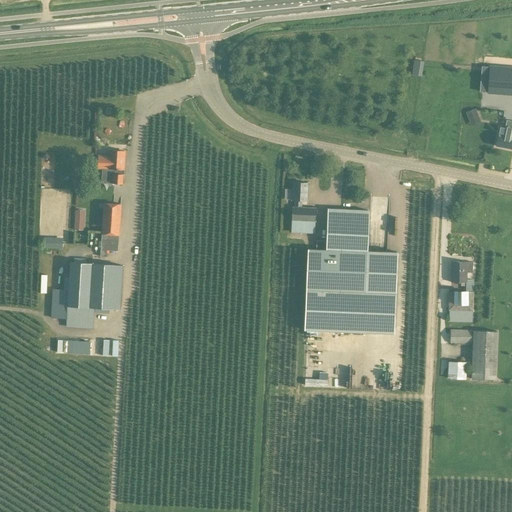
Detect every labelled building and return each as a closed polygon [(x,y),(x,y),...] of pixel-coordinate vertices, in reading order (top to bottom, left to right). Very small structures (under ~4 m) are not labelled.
[(511,94),(511,68),(490,67),(488,92),(511,94)] [(476,108),(466,111),(471,125),(481,121),(476,108)] [(511,128),(500,126),(498,135),(497,135),(495,146),(510,149),(511,145),(511,128)] [(124,151),(110,150),(109,157),(98,157),(97,168),(102,168),(101,183),(122,184),(122,174),(120,174),(121,169),(123,169),(124,151)] [(285,189),(284,199),(292,199),(292,200),(294,200),(294,207),(291,207),(290,232),(314,233),(316,208),(301,207),(302,200),(306,200),(307,183),(292,182),(292,190),(285,189)] [(106,257),(107,251),(117,251),(118,236),(119,236),(121,204),(104,203),(100,257),(106,257)] [(75,230),(83,230),(84,209),(76,208),(75,230)] [(316,250),(308,250),(304,330),(363,333),(393,334),(397,252),(366,251),(368,210),(328,209),(326,241),(316,241),(316,250)] [(44,235),(43,247),(63,247),(63,236),(44,235)] [(52,289),(50,318),(66,320),(65,327),(93,329),(94,313),(109,314),(109,309),(120,310),(122,266),(69,262),(69,277),(63,277),(63,290),(52,289)] [(472,262),(466,262),(451,262),(451,282),(460,282),(461,282),(461,286),(466,286),(466,291),(453,291),(453,292),(448,292),(447,311),(448,311),(449,322),(472,322),(472,311),(473,311),(473,280),(466,280),(466,272),(472,273),(472,262)] [(449,343),(472,344),(470,379),(495,380),(497,332),(472,330),(450,329),(449,343)] [(56,332),(37,338),(39,345),(58,339),(56,332)] [(90,341),(58,340),(57,352),(63,352),(63,351),(65,351),(65,352),(90,353),(90,341)] [(466,362),(448,362),(447,379),(465,380),(466,362)]
